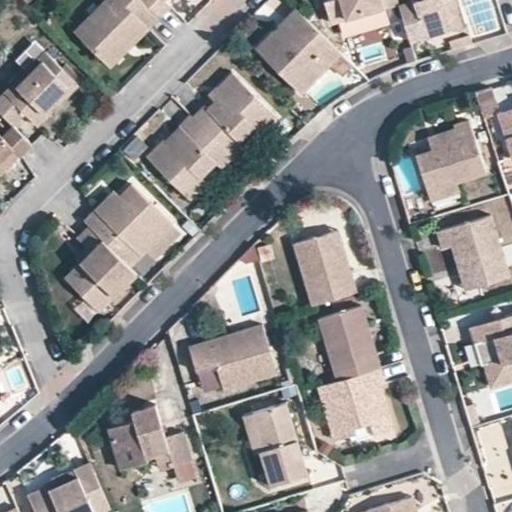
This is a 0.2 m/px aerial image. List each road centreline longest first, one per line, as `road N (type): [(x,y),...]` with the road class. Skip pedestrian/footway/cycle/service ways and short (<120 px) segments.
road 1 (residential): [(65,403),(13,284),(7,250),(14,221),(233,0)]
road 2 (residential): [(472,511),(377,214),(339,134)]
road 3 (residential): [(65,403),(339,134)]
road 4 (residential): [(339,134),(401,92),(511,57)]
